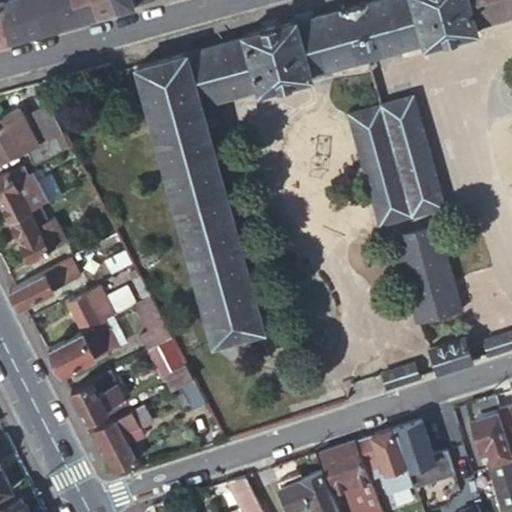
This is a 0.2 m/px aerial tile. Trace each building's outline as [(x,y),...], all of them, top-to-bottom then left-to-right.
[(22,14),(18,0),(0,0),(0,2),(9,37),(25,33),(46,28),(41,9),(22,14)] [(63,23),(57,0),(18,0),(22,14),(41,9),(46,28),(54,25),(63,23)] [(57,0),(63,23),(81,18),(100,13),(96,0),(57,0)] [(115,0),(96,0),(100,13),(108,10),(117,8),(115,0)] [(187,51),(137,65),(214,339),(265,323),(203,101),(259,85),(260,88),(287,81),(314,73),(313,71),(369,55),(424,39),(425,43),(452,35),(478,28),(478,25),(511,14),(511,0),(374,0),(354,6),(297,21),(296,19),(266,27),(243,34),(244,37),(188,52),(187,51)] [(9,37),(0,2),(0,39),(0,40),(9,37)] [(415,101),(384,109),(414,217),(445,209),(415,101)] [(64,130),(50,104),(35,111),(49,138),(54,135),(64,130)] [(0,117),(0,162),(28,149),(38,143),(20,108),(0,117)] [(414,217),(384,109),(353,117),(382,226),(414,217)] [(38,143),(28,149),(35,162),(61,149),(54,135),(49,138),(38,143)] [(0,175),(0,199),(10,219),(30,209),(40,203),(62,192),(54,177),(40,184),(37,177),(31,180),(23,164),(0,175)] [(30,209),(10,219),(30,259),(65,241),(53,217),(48,220),(40,203),(30,209)] [(463,314),(440,227),(397,239),(420,326),(463,314)] [(72,255),(16,285),(11,288),(19,304),(81,272),(72,255)] [(139,273),(136,267),(129,270),(132,277),(139,273)] [(82,328),(105,317),(124,307),(117,293),(107,299),(100,285),(69,301),(82,328)] [(148,347),(171,336),(150,294),(135,301),(148,327),(140,331),(148,347)] [(82,328),(49,346),(62,370),(118,342),(105,317),(82,328)] [(511,330),(487,339),(491,354),(511,346),(511,330)] [(430,346),(438,371),(456,365),(474,359),(465,334),(430,346)] [(192,376),(182,356),(171,336),(148,347),(170,388),(178,383),(192,376)] [(384,372),(389,387),(421,376),(416,362),(384,372)] [(109,368),(71,387),(88,420),(108,409),(106,405),(124,396),(109,368)] [(194,412),(208,405),(192,376),(178,383),(194,412)] [(496,393),(469,401),(475,417),(472,418),(483,451),(489,449),(493,459),(489,460),(503,508),(511,505),(511,458),(511,454),(511,453),(506,434),(499,409),(501,409),(500,406),(496,393)] [(144,402),(94,428),(116,469),(137,458),(128,440),(146,431),(143,424),(152,419),(144,402)] [(511,402),(500,406),(501,409),(499,409),(506,434),(511,432),(511,402)] [(421,416),(393,426),(414,481),(416,485),(455,472),(447,447),(433,452),(421,416)] [(393,426),(356,438),(367,468),(377,465),(383,463),(385,469),(393,467),(400,486),(414,481),(393,426)] [(356,438),(321,449),(337,489),(345,486),(354,511),(384,511),(367,468),(356,438)] [(0,494),(14,487),(0,459),(0,494)] [(383,463),(377,465),(386,491),(400,486),(393,467),(385,469),(383,463)] [(340,511),(322,467),(302,475),(301,471),(278,480),(291,511),(320,511),(325,510),(326,511),(340,511)] [(265,511),(245,473),(227,479),(244,511),(243,511),(265,511)] [(0,511),(31,511),(32,511),(21,490),(0,501),(0,511)] [(480,511),(478,503),(459,509),(460,511),(480,511)]
